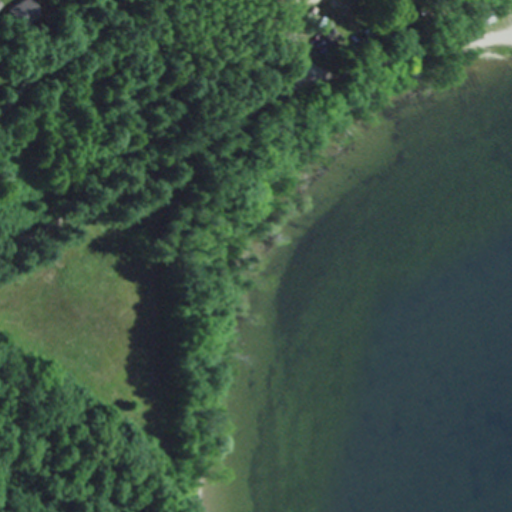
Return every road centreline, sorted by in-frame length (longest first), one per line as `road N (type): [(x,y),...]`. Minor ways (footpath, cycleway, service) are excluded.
road 1 (tertiary): [(288,0),(298,63),(325,76),(511,36)]
road 2 (residential): [(128,0),(0,113)]
